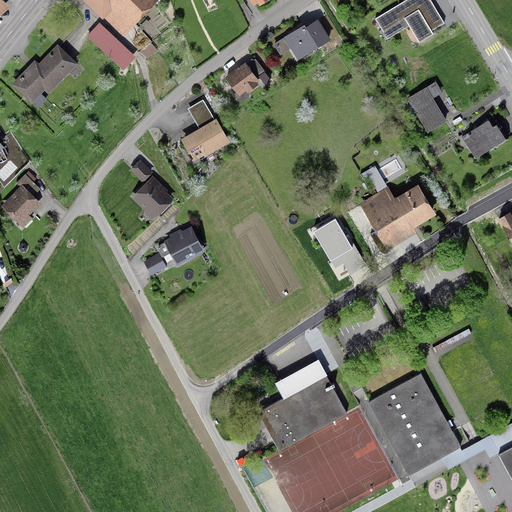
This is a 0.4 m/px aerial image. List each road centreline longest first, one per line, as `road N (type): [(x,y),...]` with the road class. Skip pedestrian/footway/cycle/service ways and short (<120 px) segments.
road 1 (residential): [(193,398),(511,194)]
road 2 (residential): [(82,199),(143,126),(305,0)]
road 3 (residential): [(82,199),(193,398)]
road 4 (residential): [(0,324),(82,199)]
road 5 (residential): [(193,398),(254,511)]
